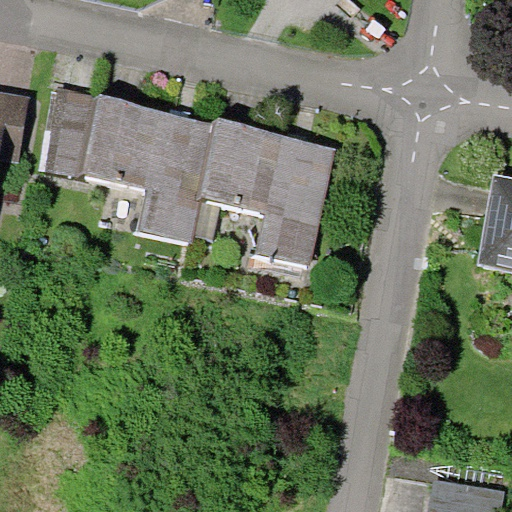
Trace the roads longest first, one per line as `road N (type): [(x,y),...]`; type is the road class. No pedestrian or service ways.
road 1 (residential): [(0,8),(424,98)]
road 2 (residential): [(424,98),(351,511)]
